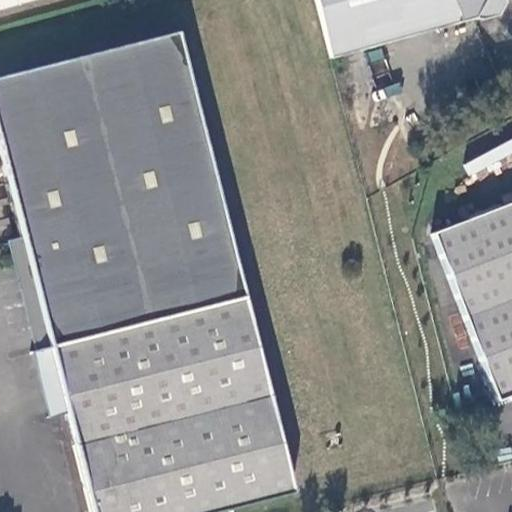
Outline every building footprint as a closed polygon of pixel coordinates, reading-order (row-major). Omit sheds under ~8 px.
[(0,0),(0,10),(37,0),(0,0)] [(314,0),(332,63),(418,39),(472,23),(481,30),(504,24),(511,10),(511,7),(509,0),(314,0)] [(217,511),(293,494),(181,36),(0,81),(0,119),(27,234),(54,346),(77,445),(93,511),(217,511)] [(511,122),(469,142),(476,157),(462,164),(467,176),(511,154),(511,122)] [(511,208),(436,236),(500,404),(511,399),(511,208)] [(15,242),(40,349),(54,346),(27,234),(14,236),(15,242)] [(65,448),(77,445),(54,346),(40,349),(32,351),(48,416),(57,414),(65,448)]
